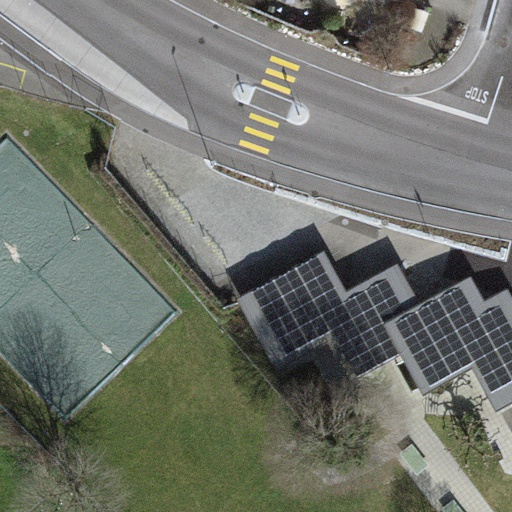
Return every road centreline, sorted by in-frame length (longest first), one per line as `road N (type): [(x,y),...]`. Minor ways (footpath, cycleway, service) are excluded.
road 1 (tertiary): [(88,0),(154,45),(272,102),(479,169)]
road 2 (residential): [(479,169),(511,50)]
